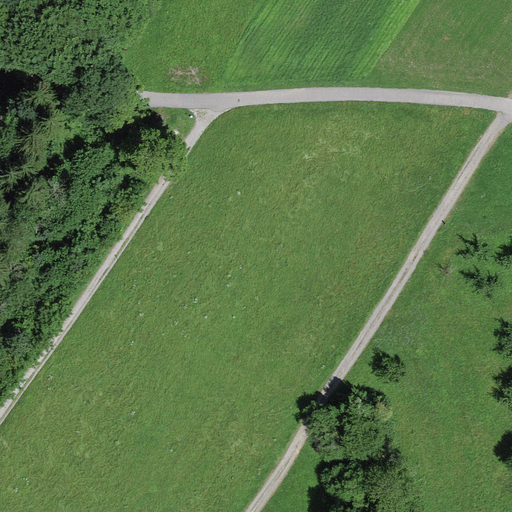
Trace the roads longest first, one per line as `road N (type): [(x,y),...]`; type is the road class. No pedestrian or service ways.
road 1 (track): [(252,511),(508,106)]
road 2 (track): [(218,100),(0,416)]
road 3 (residential): [(511,107),(353,95),(161,99)]
road 4 (track): [(161,99),(73,82),(0,26)]
